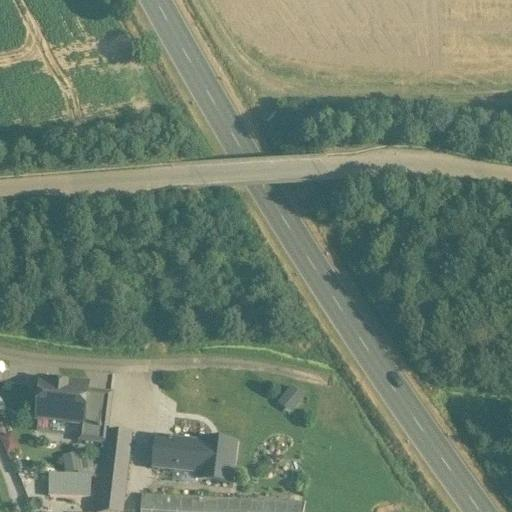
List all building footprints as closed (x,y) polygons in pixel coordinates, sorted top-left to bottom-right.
[(66,387),(42,384),(38,420),(81,425),(83,426),(87,393),(88,386),(66,383),(66,387)] [(111,396),(87,393),(83,426),(81,425),(80,441),(105,444),(107,432),(111,396)] [(291,396),(277,408),(290,422),(303,411),(291,396)] [(132,435),(107,432),(105,444),(101,479),(101,480),(127,483),(132,435)] [(203,444),(155,438),(152,470),(173,473),(199,476),(203,444)] [(236,446),(203,441),(203,444),(198,481),(231,485),(236,446)] [(80,453),(63,455),(65,473),(82,471),(80,453)] [(83,474),(93,473),(92,455),(82,456),(83,474)] [(49,473),(49,497),(92,498),(93,475),(49,473)] [(199,476),(173,473),(172,488),(197,491),(198,482),(198,481),(199,476)] [(123,511),(127,483),(101,480),(96,511),(123,511)] [(302,511),(303,503),(141,496),(140,511),(302,511)]
